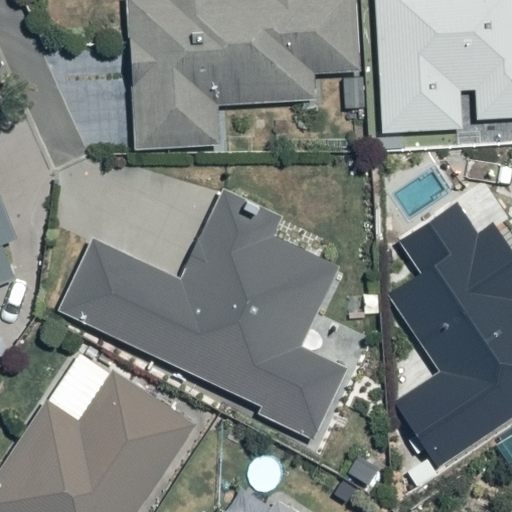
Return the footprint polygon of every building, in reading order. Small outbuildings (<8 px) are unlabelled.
[(137,0),(141,143),(227,141),(226,97),(321,95),(320,68),(368,67),(366,0),(137,0)] [(511,0),(373,0),(381,134),(460,129),(458,93),(473,92),(475,124),(511,121),(511,0)] [(0,280),(24,271),(12,239),(32,231),(0,146),(0,280)] [(352,266),(323,250),(331,237),(273,204),(277,197),(242,177),(229,201),(185,278),(104,232),(66,300),(266,411),(316,439),(356,367),(309,341),(352,266)] [(420,274),(386,296),(438,374),(392,405),(435,467),(511,415),(511,255),(490,224),(476,233),(455,203),(398,241),(420,274)] [(140,511),(199,419),(119,368),(89,416),(52,393),(0,476),(0,511),(140,511)] [(312,511),(286,495),(275,511),(312,511)]
